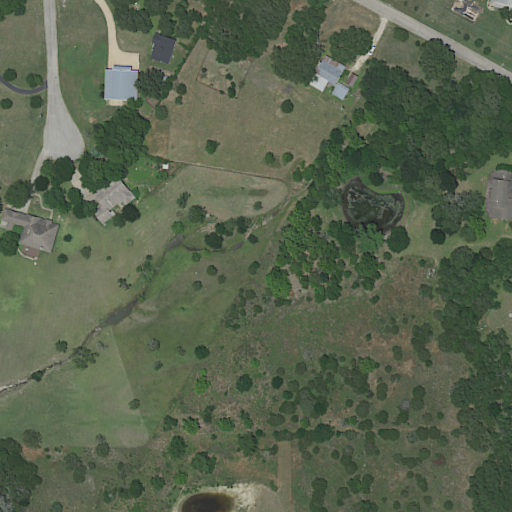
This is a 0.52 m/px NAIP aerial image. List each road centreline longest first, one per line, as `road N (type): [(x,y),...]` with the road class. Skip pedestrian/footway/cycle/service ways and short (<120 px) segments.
road 1 (residential): [(48,0),(67,156)]
road 2 (residential): [(375,0),(511,75)]
